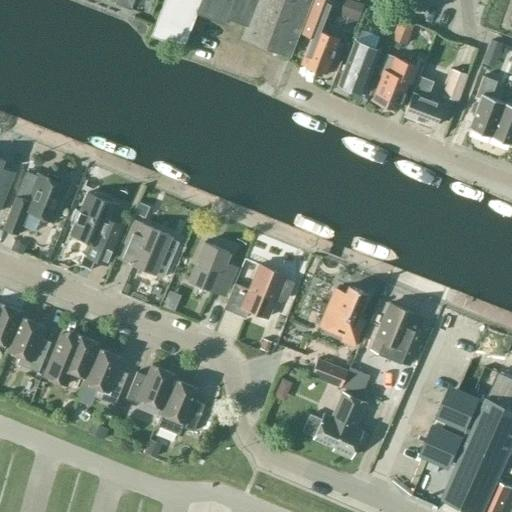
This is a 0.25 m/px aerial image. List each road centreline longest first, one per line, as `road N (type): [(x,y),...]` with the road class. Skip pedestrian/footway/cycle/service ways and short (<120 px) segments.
road 1 (residential): [(404,511),(253,446),(236,416),(226,365),(206,348),(0,264)]
road 2 (residential): [(511,179),(277,78)]
